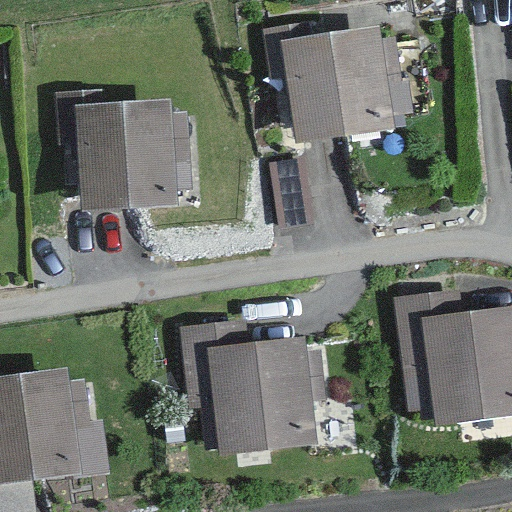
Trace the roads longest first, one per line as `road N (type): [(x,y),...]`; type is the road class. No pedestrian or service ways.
road 1 (residential): [(511,255),(458,241),(0,310)]
road 2 (residential): [(357,511),(511,487)]
